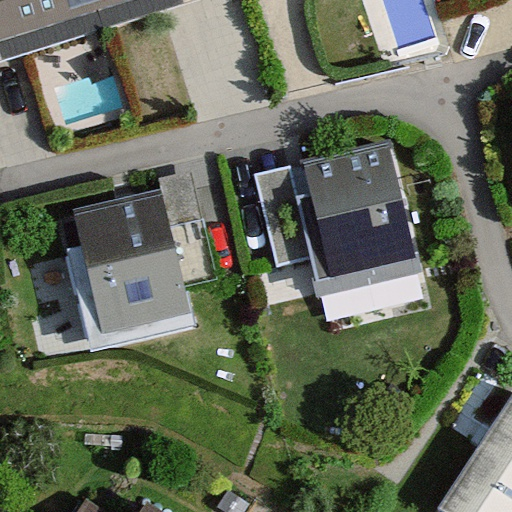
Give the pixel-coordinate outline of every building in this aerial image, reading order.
[(0,0),(0,47),(82,24),(74,0),(0,0)] [(74,0),(82,24),(164,0),(74,0)] [(305,256),(314,304),(420,282),(387,147),(252,179),(269,264),(305,256)] [(64,251),(88,347),(184,323),(175,287),(215,277),(189,172),(149,181),(152,194),(70,214),(78,248),(64,251)] [(511,511),(511,400),(508,398),(434,511),(511,511)]
